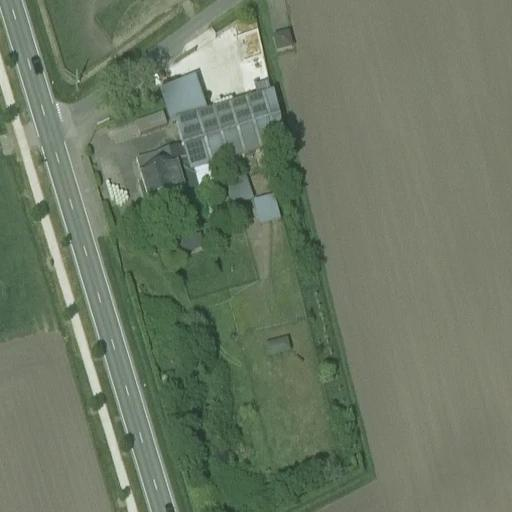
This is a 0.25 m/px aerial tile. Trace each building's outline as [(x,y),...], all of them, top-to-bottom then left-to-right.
[(300,53),(315,49),(312,36),(296,40),(300,53)] [(164,88),(188,172),(283,145),(269,96),(203,115),(193,80),(164,88)] [(144,207),(182,197),(174,165),(136,175),(144,207)] [(279,197),(282,222),(302,220),(300,195),(279,197)] [(291,354),(310,351),(308,342),(290,345),(291,354)]
